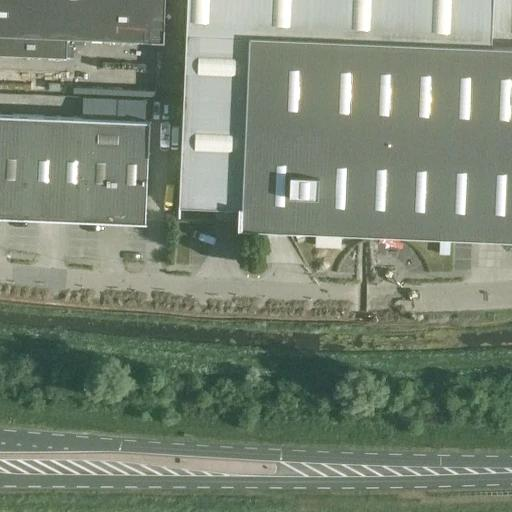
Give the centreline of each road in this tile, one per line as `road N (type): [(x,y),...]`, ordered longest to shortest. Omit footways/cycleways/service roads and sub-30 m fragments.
road 1 (unclassified): [(511,295),(344,302),(0,276)]
road 2 (primary): [(511,470),(0,438)]
road 3 (primary): [(0,480),(273,483),(511,472)]
